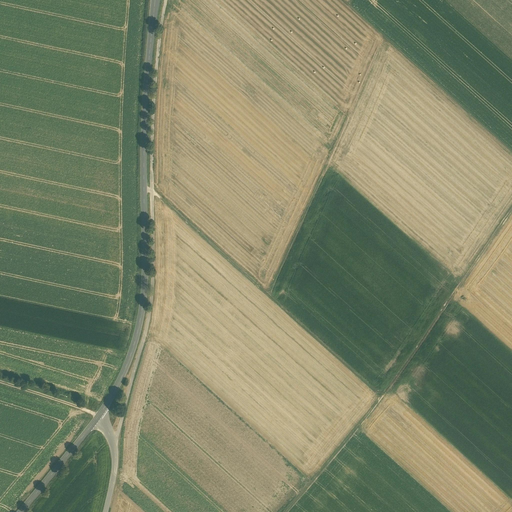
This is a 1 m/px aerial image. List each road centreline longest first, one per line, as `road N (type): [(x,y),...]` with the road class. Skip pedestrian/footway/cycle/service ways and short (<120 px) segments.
road 1 (tertiary): [(156,0),(145,112),(143,295),(131,353),(98,416)]
road 2 (track): [(286,511),(374,408),(511,210)]
road 3 (track): [(144,189),(381,397)]
road 4 (track): [(272,297),(387,40)]
road 5 (track): [(342,0),(511,152)]
road 6 (tertiary): [(98,416),(20,511)]
